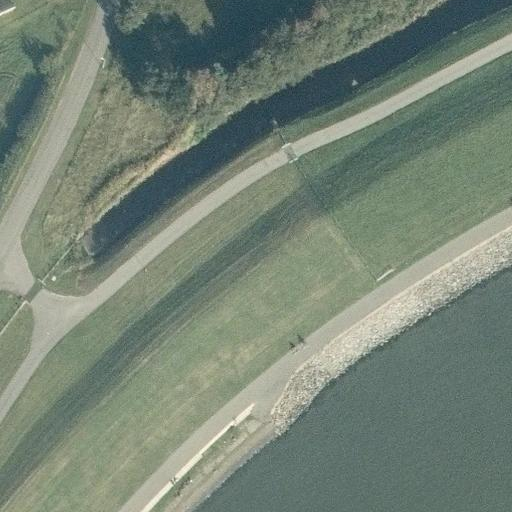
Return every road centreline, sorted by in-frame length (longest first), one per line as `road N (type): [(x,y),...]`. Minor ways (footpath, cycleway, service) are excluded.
road 1 (unclassified): [(511,53),(256,181),(66,332)]
road 2 (unclassified): [(146,511),(267,395),(340,339),(511,232)]
road 3 (unclassified): [(0,265),(77,110),(114,0)]
